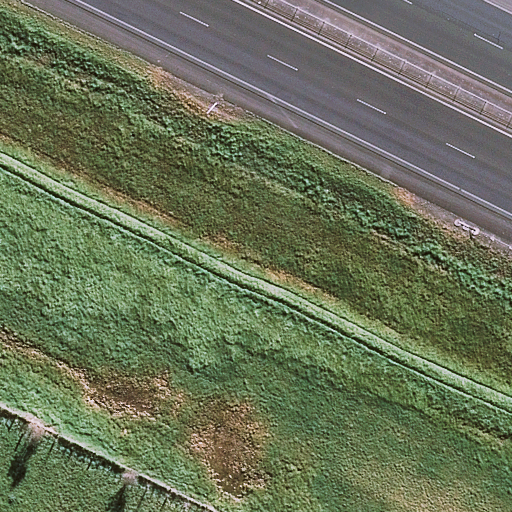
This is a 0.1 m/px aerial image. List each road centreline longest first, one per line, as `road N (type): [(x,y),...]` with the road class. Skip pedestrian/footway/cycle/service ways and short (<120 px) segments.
road 1 (motorway): [(511,162),(182,0)]
road 2 (motorway): [(390,0),(511,60)]
